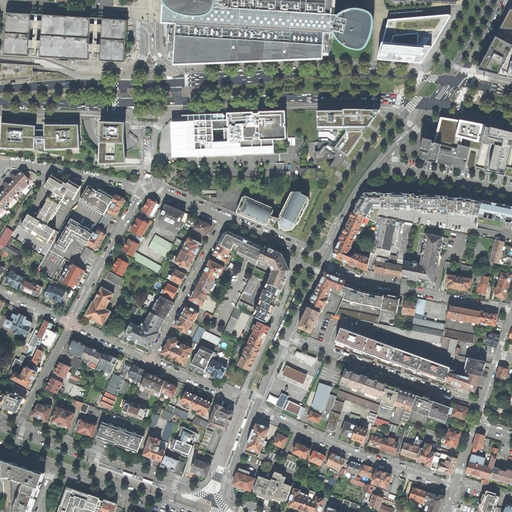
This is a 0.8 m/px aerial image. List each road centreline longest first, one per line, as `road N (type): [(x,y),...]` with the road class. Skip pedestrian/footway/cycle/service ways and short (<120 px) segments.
road 1 (primary): [(446,80),(308,72),(173,81)]
road 2 (primary): [(174,99),(429,101)]
road 3 (secondary): [(220,500),(16,428)]
road 4 (residential): [(454,486),(255,408)]
road 5 (residential): [(480,406),(288,333)]
road 6 (residential): [(322,264),(511,310)]
road 7 (residential): [(150,360),(225,219)]
road 8 (residential): [(71,324),(139,190)]
road 9 (residential): [(2,169),(18,164),(139,190)]
road 10 (secondary): [(55,466),(182,511)]
road 11 (primary): [(122,84),(0,88)]
road 12 (primary): [(0,101),(122,102)]
